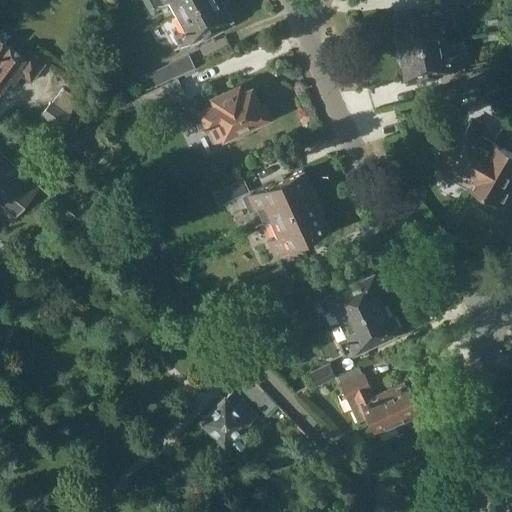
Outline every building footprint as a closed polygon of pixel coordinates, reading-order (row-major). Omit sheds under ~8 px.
[(169,0),(172,0),(180,13),(202,0),(142,0),(149,11),(159,6),(169,0)] [(202,0),(180,13),(187,27),(174,34),(181,46),(212,30),(213,31),(232,21),(224,6),(228,1),(227,0),(202,0)] [(415,13),(394,18),(398,35),(395,35),(394,41),(397,47),(400,46),(400,49),(442,42),(439,25),(454,22),(451,7),(415,14),(415,13)] [(511,53),(511,20),(510,20),(499,49),(511,53)] [(0,27),(0,90),(5,84),(10,88),(14,82),(13,82),(20,73),(31,82),(45,63),(29,50),(24,57),(10,46),(9,48),(0,41),(0,33),(3,30),(0,27)] [(400,49),(401,51),(398,52),(397,58),(401,63),(403,63),(406,81),(427,77),(427,76),(431,75),(462,69),(460,56),(445,58),(442,42),(400,49)] [(156,86),(175,77),(169,65),(150,73),(156,86)] [(482,67),(460,72),(463,89),(486,84),(482,67)] [(183,95),(177,81),(135,100),(141,114),(183,95)] [(264,103),(263,104),(259,106),(250,88),(242,92),(239,86),(213,98),(216,104),(193,115),(199,130),(208,126),(215,142),(229,135),(232,138),(238,135),(239,130),(269,117),(271,116),(272,114),(273,113),(273,112),(274,111),(274,110),(273,109),(273,108),(273,107),(273,106),(271,105),(270,104),(268,103),(267,103),(266,103),(264,103)] [(66,138),(79,122),(70,115),(81,100),(64,88),(52,104),(50,102),(40,115),(59,129),(57,132),(66,138)] [(460,109),(487,103),(485,91),(458,97),(460,109)] [(441,165),(444,167),(440,174),(466,188),(468,185),(491,145),(479,138),(486,127),(473,120),(456,151),(448,147),(445,152),(447,154),(441,165)] [(503,126),(497,136),(501,139),(507,128),(503,126)] [(491,145),(468,185),(472,187),(471,188),(480,194),(481,193),(500,204),(509,188),(502,184),(511,166),(511,153),(493,143),(492,145),(491,145)] [(0,207),(12,218),(16,213),(36,190),(0,160),(0,207)] [(302,171),(250,194),(248,191),(240,194),(248,213),(256,209),(263,225),(273,220),(272,218),(314,199),(314,197),(317,196),(312,185),(309,186),(302,171)] [(240,194),(248,191),(243,178),(213,192),(219,204),(240,194)] [(316,203),(314,199),(272,218),(273,220),(280,235),(270,239),(277,253),(328,229),(321,213),(324,212),(319,201),(316,203)] [(260,293),(270,288),(289,279),(283,266),(254,280),(260,293)] [(334,307),(340,322),(380,303),(374,289),(379,287),(372,273),(319,298),(325,311),(334,307)] [(291,278),(289,279),(270,288),(277,303),(298,293),(291,278)] [(380,303),(340,322),(347,336),(339,340),(345,354),(398,329),(392,316),(387,318),(380,303)] [(335,376),(336,376),(329,361),(302,374),(309,388),(335,375),(335,376)] [(207,371),(214,380),(222,373),(215,364),(207,371)] [(359,365),(336,376),(335,376),(336,377),(338,376),(342,383),(340,384),(346,397),(354,393),(358,402),(351,406),(358,420),(367,416),(374,431),(396,421),(399,428),(421,418),(416,406),(419,402),(412,386),(406,386),(404,381),(372,396),(368,387),(370,386),(364,372),(363,373),(359,365)] [(262,390),(252,400),(264,412),(274,403),(262,390)] [(226,444),(257,411),(244,399),(242,401),(232,391),(225,399),(225,398),(203,422),(226,444)]
